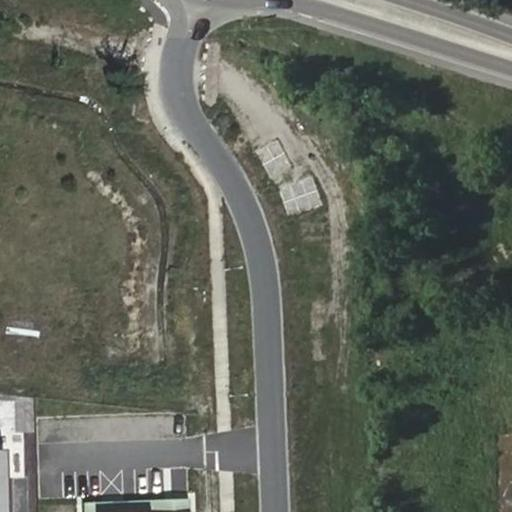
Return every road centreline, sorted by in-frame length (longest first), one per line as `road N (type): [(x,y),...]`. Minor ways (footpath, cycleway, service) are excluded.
road 1 (residential): [(197,1),(179,71),(181,98),(236,186),(257,242),(266,283),(275,511)]
road 2 (primary): [(287,0),(511,69)]
